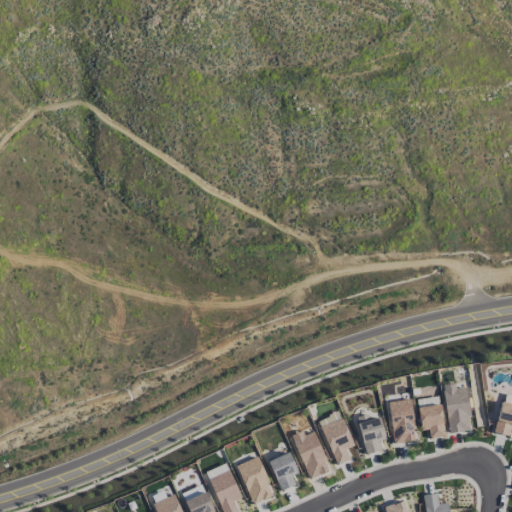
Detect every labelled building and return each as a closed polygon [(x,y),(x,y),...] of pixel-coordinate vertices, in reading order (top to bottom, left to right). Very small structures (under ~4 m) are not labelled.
[(449,432),(471,429),(464,386),(455,388),(454,382),(441,384),(449,432)] [(443,436),(440,396),(417,398),(419,430),(428,429),(429,437),(443,436)] [(392,442),(414,440),(410,398),(388,400),(392,442)] [(509,427),(511,427),(511,403),(499,401),(494,432),(508,434),(509,427)] [(336,465),(349,459),(345,448),(353,445),(338,411),(316,420),(336,465)] [(378,441),(385,439),(378,416),(368,419),(367,415),(355,419),(366,454),(381,450),(378,441)] [(313,430),(303,434),(301,430),(290,434),(308,478),(329,470),(313,430)] [(297,472),(288,451),(267,460),(280,490),(294,484),(290,475),(297,472)] [(235,465),(252,503),(273,494),(256,456),(235,465)] [(240,497),(225,462),(205,471),(221,511),(233,511),(237,511),(232,500),(240,497)] [(212,511),(213,511),(201,484),(180,493),(188,511),(212,511)] [(437,503),(436,493),(422,494),(424,511),(448,511),(447,502),(437,503)] [(152,503),(155,511),(180,511),(174,494),(152,503)] [(408,511),(404,499),(383,506),(384,511),(408,511)]
